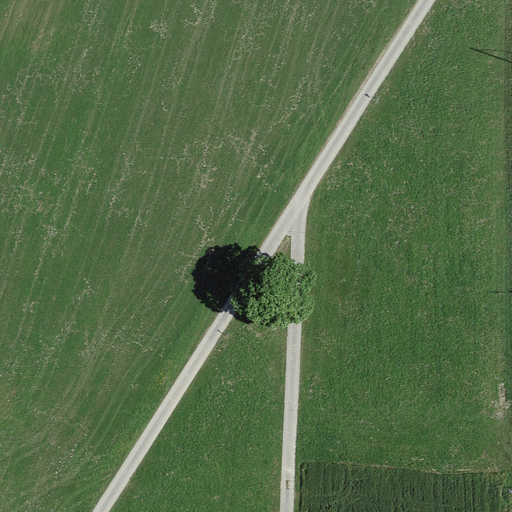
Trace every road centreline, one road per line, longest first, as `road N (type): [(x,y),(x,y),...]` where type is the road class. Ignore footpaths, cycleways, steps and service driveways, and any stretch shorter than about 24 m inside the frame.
road 1 (track): [(104,511),(432,0)]
road 2 (track): [(297,210),(284,511)]
